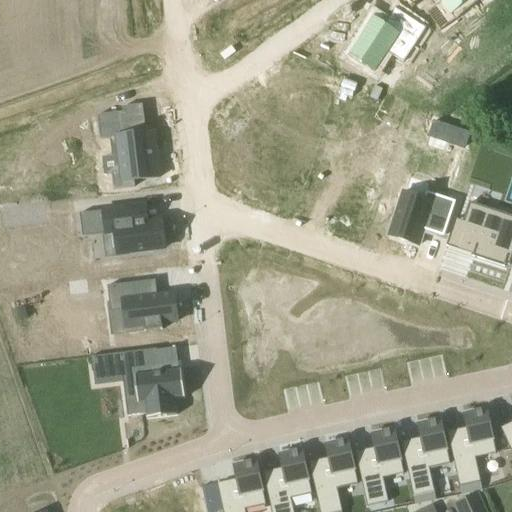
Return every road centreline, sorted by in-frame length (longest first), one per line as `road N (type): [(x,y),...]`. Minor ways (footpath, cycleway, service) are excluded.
road 1 (residential): [(204,210),(511,309)]
road 2 (residential): [(226,444),(511,373)]
road 3 (residential): [(226,444),(204,210)]
road 4 (residential): [(343,0),(194,103)]
road 5 (residential): [(76,511),(91,485),(226,444)]
